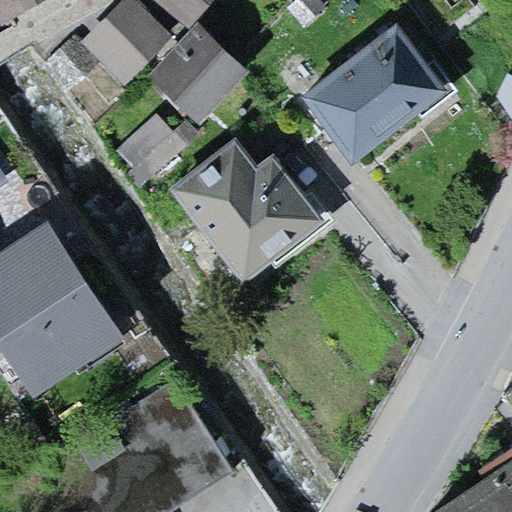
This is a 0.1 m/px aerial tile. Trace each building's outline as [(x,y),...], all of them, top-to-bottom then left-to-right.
[(0,0),(10,19),(41,0),(0,0)] [(76,32),(46,57),(89,124),(150,72),(199,115),(254,68),(203,16),(223,0),(121,0),(88,34),(76,32)] [(308,95),(357,162),(451,95),(402,28),(308,95)] [(133,140),(153,171),(192,146),(172,115),(133,140)] [(240,129),(177,182),(253,290),(332,216),(272,152),(255,156),(240,129)] [(132,335),(48,216),(0,249),(0,337),(43,398),(132,335)] [(170,511),(233,472),(172,382),(10,479),(30,511),(170,511)] [(511,511),(511,464),(438,511),(511,511)]
